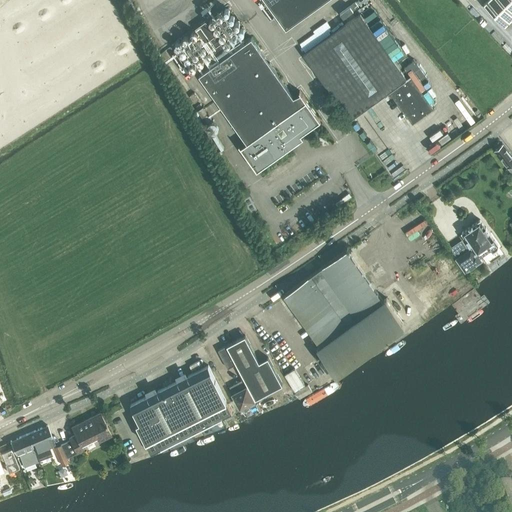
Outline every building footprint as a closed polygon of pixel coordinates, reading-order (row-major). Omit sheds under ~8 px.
[(265,0),(286,29),(327,0),(265,0)] [(511,0),(488,0),(483,5),(505,26),(511,19),(511,0)] [(428,99),(410,75),(411,74),(407,68),(403,70),(360,13),(303,54),(350,118),(390,90),(414,122),(434,107),(428,99)] [(211,50),(215,56),(226,48),(206,20),(195,27),(211,49),(211,50)] [(294,96),(252,37),(199,74),(247,142),(241,146),(239,144),(257,170),(303,137),(301,134),(320,120),(299,90),(299,91),(300,93),(294,96)] [(190,95),(195,102),(200,99),(195,92),(190,95)] [(198,110),(208,124),(213,120),(203,106),(198,110)] [(495,149),(508,166),(511,162),(511,155),(503,143),(495,149)] [(461,232),(472,247),(455,258),(465,272),(482,260),(478,256),(488,249),(492,249),(496,247),(496,243),(493,238),(479,219),(461,232)] [(322,356),(321,357),(328,366),(329,365),(335,373),(404,323),(386,297),(382,300),(346,249),(284,294),(321,345),(317,348),(322,356)] [(217,349),(227,368),(236,363),(255,399),(282,384),(267,357),(258,362),(244,335),(217,349)] [(130,404),(139,422),(136,423),(150,453),(231,412),(208,365),(197,370),(137,400),(130,404)] [(295,367),(285,373),(296,390),(305,384),(295,367)] [(229,386),(241,409),(249,405),(250,407),(256,404),(242,379),(229,386)] [(69,440),(61,445),(66,457),(82,449),(80,444),(95,436),(98,441),(111,434),(99,412),(71,426),(75,434),(68,437),(69,440)] [(46,425),(27,433),(37,460),(52,454),(48,445),(54,443),(46,425)] [(11,440),(9,440),(15,454),(18,453),(24,466),(37,460),(27,433),(16,438),(11,440)] [(61,445),(53,448),(61,465),(68,462),(65,457),(66,457),(61,445)] [(11,448),(0,453),(9,473),(20,468),(11,448)] [(490,511),(511,511),(511,488),(509,481),(491,488),(499,508),(490,511)]
